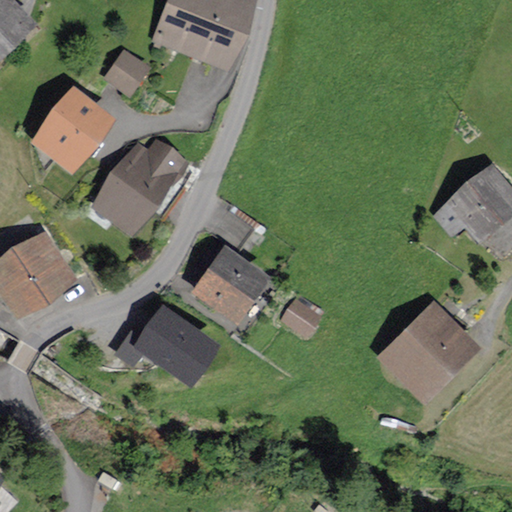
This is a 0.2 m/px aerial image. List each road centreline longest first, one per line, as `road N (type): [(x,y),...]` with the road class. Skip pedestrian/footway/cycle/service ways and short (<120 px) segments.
road 1 (residential): [(13,386),(34,348),(57,330),(126,304),(180,255),(258,66),(270,0)]
road 2 (residential): [(78,511),(70,476),(13,386)]
